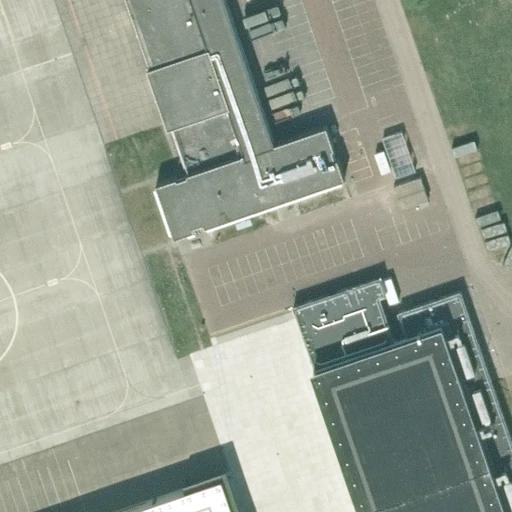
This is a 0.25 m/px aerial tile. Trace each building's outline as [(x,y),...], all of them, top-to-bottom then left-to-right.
[(128,0),(151,66),(148,67),(168,127),(171,126),(187,173),(156,184),(175,237),(195,230),(194,226),(204,222),(205,226),(275,202),(274,198),(283,195),(284,199),(345,178),(338,158),(336,158),(333,148),(335,148),(327,125),(274,143),(225,0),(128,0)] [(383,139),(396,177),(415,171),(402,133),(383,139)] [(421,177),(394,186),(401,209),(428,200),(421,177)] [(330,294),(293,307),(295,311),(297,319),(305,342),(308,349),(313,364),(316,372),(360,501),(363,509),(363,511),(511,511),(511,442),(492,383),(460,292),(414,308),(406,311),(398,313),(406,337),(394,341),(379,297),(373,280),(336,292),(337,294),(330,296),(330,294)] [(234,511),(221,475),(186,487),(184,480),(183,481),(185,487),(113,511),(234,511)]
